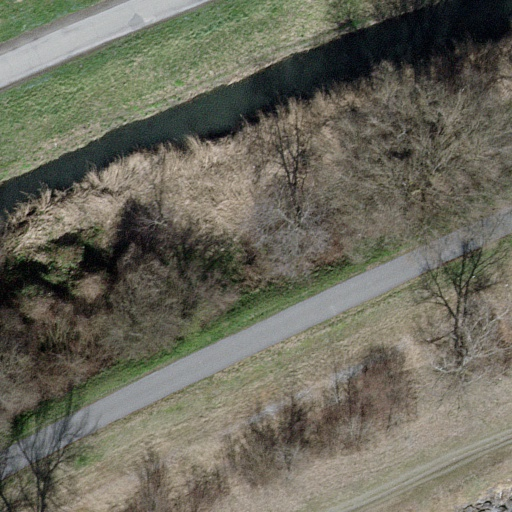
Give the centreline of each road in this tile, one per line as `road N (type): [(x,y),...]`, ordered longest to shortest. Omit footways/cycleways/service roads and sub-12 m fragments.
road 1 (unclassified): [(511,216),(0,463)]
road 2 (track): [(0,66),(168,0)]
